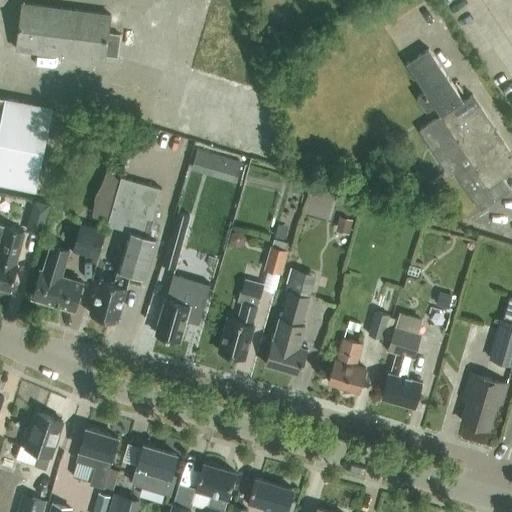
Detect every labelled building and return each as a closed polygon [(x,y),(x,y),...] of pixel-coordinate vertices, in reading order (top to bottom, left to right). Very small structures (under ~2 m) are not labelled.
[(261,0),(270,42),(291,38),(283,0),(261,0)] [(24,3),(18,49),(106,61),(107,55),(119,57),(122,34),(110,33),(112,15),(24,3)] [(463,101),(428,48),(406,63),(424,91),(416,96),(425,111),(434,106),(440,115),(419,129),(450,177),(455,173),(479,209),(510,189),(502,175),(511,168),(511,154),(473,94),(463,101)] [(0,181),(34,189),(52,107),(0,96),(0,181)] [(248,182),(280,188),(283,171),(251,165),(248,182)] [(113,201),(110,212),(107,223),(128,229),(113,282),(99,278),(89,313),(116,321),(130,272),(146,276),(157,238),(147,235),(161,188),(120,176),(113,201)] [(35,197),(32,207),(49,212),(52,202),(35,197)] [(106,229),(80,222),(73,250),(98,257),(106,229)] [(15,262),(24,231),(0,224),(0,287),(10,290),(18,263),(15,262)] [(186,229),(172,225),(161,263),(175,267),(186,229)] [(289,240),(273,236),(263,269),(280,274),(289,240)] [(52,240),(46,260),(43,271),(39,270),(31,296),(51,302),(53,306),(59,308),(63,305),(74,308),(82,282),(60,276),(69,245),(52,240)] [(285,290),(289,291),(274,340),(272,339),(265,364),(298,373),(306,349),(299,347),(306,323),(302,322),(309,297),(310,297),(317,274),(292,266),(285,290)] [(165,297),(155,332),(181,339),(186,319),(189,319),(199,322),(208,288),(170,278),(165,297)] [(237,300),(242,302),(238,319),(227,316),(218,350),(221,351),(223,354),(229,356),(232,354),(244,357),(253,324),(251,324),(256,306),(263,284),(245,279),(242,291),(240,291),(237,300)] [(454,294),(441,291),(438,303),(451,306),(454,294)] [(511,295),(510,295),(503,319),(501,318),(490,357),(511,363),(511,295)] [(382,338),(389,314),(375,310),(368,334),(382,338)] [(387,350),(396,353),(390,374),(388,373),(381,397),(415,407),(422,382),(405,378),(411,357),(412,357),(419,334),(394,327),(387,350)] [(358,391),(365,369),(354,366),(360,344),(343,339),(336,361),(333,360),(327,382),(358,391)] [(501,402),(506,385),(470,374),(464,396),(468,397),(462,420),(488,428),(496,401),(501,402)] [(51,455),(63,420),(37,411),(25,446),(38,450),(35,465),(45,468),(50,454),(51,455)] [(108,466),(117,437),(86,427),(76,460),(95,466),(90,483),(102,486),(106,475),(108,466)] [(170,475),(177,454),(143,444),(131,483),(171,494),(176,477),(170,475)] [(225,511),(226,511),(223,510),(227,497),(235,471),(221,467),(222,465),(208,461),(208,463),(204,462),(196,488),(212,492),(207,506),(204,511),(225,511)] [(106,475),(102,486),(112,489),(115,478),(118,469),(108,466),(106,475)] [(293,489),(255,477),(248,501),(275,508),(273,511),(290,511),(293,501),(289,500),(293,489)] [(43,511),(48,499),(23,492),(17,511),(43,511)] [(114,492),(107,511),(136,511),(140,500),(114,492)] [(105,511),(110,497),(98,493),(92,511),(105,511)] [(72,511),(73,507),(52,502),(49,511),(72,511)] [(188,511),(190,508),(171,503),(168,511),(188,511)]
